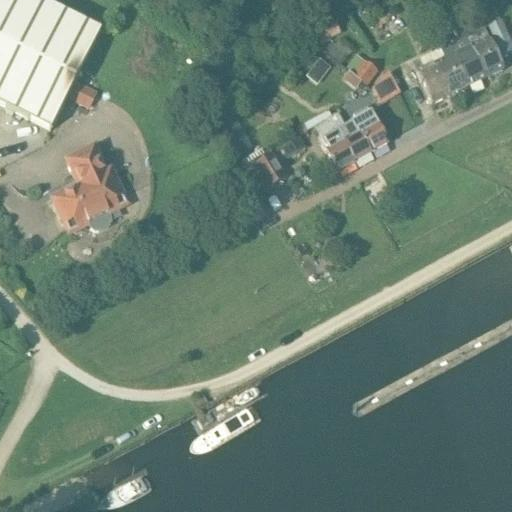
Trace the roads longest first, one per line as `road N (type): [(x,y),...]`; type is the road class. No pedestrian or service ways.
road 1 (track): [(511,233),(202,390)]
road 2 (unclassified): [(282,214),(511,95)]
